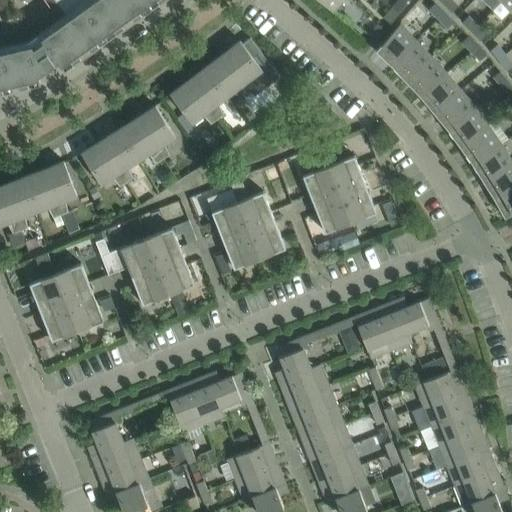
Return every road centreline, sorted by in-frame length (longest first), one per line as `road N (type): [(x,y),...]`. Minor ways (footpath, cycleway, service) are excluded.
road 1 (residential): [(41,407),(479,244)]
road 2 (residential): [(479,244),(428,158),(272,0)]
